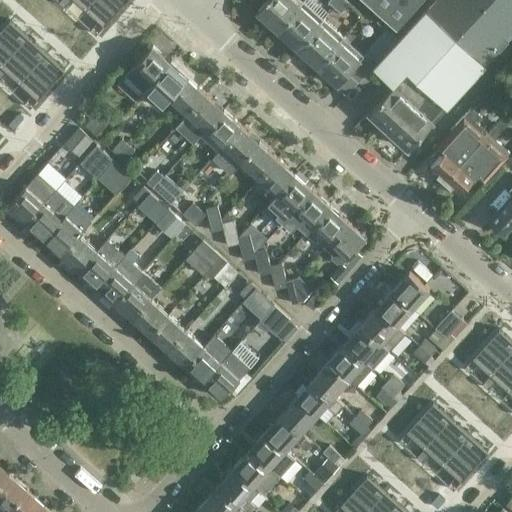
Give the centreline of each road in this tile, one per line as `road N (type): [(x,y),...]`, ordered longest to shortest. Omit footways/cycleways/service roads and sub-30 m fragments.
road 1 (residential): [(417,218),(194,7)]
road 2 (residential): [(225,423),(0,225)]
road 3 (residential): [(225,423),(417,218)]
road 4 (residential): [(164,0),(0,192)]
road 5 (residential): [(111,511),(0,414)]
road 6 (residential): [(511,303),(417,218)]
